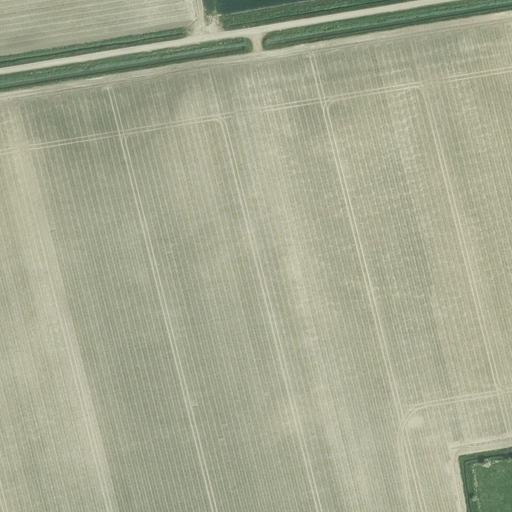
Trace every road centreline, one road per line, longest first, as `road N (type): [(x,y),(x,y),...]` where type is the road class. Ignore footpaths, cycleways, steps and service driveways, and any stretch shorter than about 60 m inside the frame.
road 1 (track): [(0,71),(254,30)]
road 2 (track): [(254,30),(440,0)]
